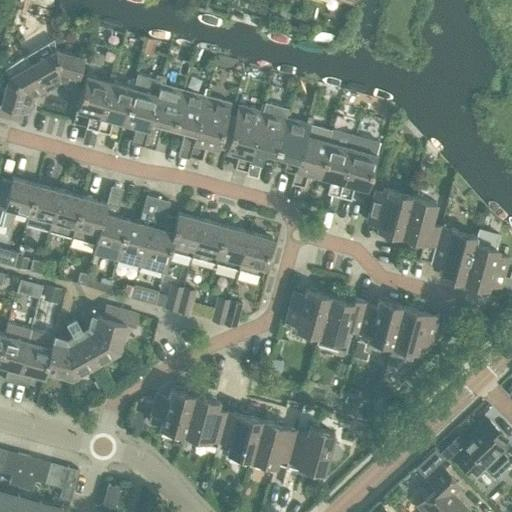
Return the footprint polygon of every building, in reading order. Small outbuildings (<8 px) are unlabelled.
[(53,38),(25,53),(46,89),(47,88),(59,81),(55,49),(53,38)] [(81,56),(55,49),(59,81),(73,85),(81,56)] [(25,53),(0,70),(0,71),(6,76),(32,96),(44,90),(46,89),(25,53)] [(133,86),(123,119),(135,123),(138,123),(137,127),(134,126),(130,141),(142,144),(156,92),(155,92),(157,81),(156,81),(157,77),(137,71),(133,86)] [(85,73),(76,106),(91,111),(90,114),(88,113),(85,125),(96,129),(111,72),(109,72),(107,79),(85,73)] [(111,72),(96,129),(108,132),(111,120),(108,119),(109,116),(123,119),(133,86),(112,80),(114,73),(111,72)] [(156,92),(142,144),(154,147),(161,122),(159,122),(160,118),(173,122),(182,88),(161,82),(163,75),(161,74),(159,81),(157,81),(155,92),(156,92)] [(6,76),(0,99),(0,101),(6,104),(14,106),(22,108),(28,110),(32,96),(6,76)] [(182,88),(173,122),(187,125),(186,129),(183,128),(177,153),(188,156),(189,152),(188,151),(192,138),(193,139),(207,87),(205,86),(203,93),(182,88)] [(192,138),(188,151),(189,152),(202,155),(205,146),(202,145),(203,141),(217,145),(229,101),(207,95),(209,88),(207,87),(193,139),(192,138)] [(246,168),(245,171),(257,174),(264,151),(261,150),(262,147),(276,150),(285,116),(288,107),(264,101),(264,103),(249,158),(250,158),(247,168),(246,168)] [(238,103),(225,148),(241,152),(240,155),(238,155),(235,165),(246,168),(247,168),(250,158),(249,158),(264,103),(262,102),(260,109),(238,103)] [(6,104),(3,115),(11,118),(14,106),(6,104)] [(14,106),(11,118),(18,120),(22,108),(14,106)] [(285,116),(276,150),(290,154),(289,158),(286,157),(283,167),(294,170),(295,170),(305,133),(307,133),(310,123),(308,122),(310,115),(308,115),(306,122),(285,116)] [(294,170),(291,180),(304,184),(307,174),(304,173),(305,170),(308,171),(319,174),(329,139),(331,129),(311,123),(310,123),(307,133),(305,133),(295,170),(294,170)] [(329,139),(319,174),(331,177),(327,190),(339,193),(355,133),(332,127),(331,129),(329,139)] [(355,133),(339,193),(351,197),(353,187),(351,186),(352,183),(354,183),(367,187),(376,152),(375,152),(378,140),(355,133)] [(0,179),(0,219),(11,222),(15,207),(28,210),(35,182),(13,176),(11,183),(0,179)] [(28,210),(24,222),(47,228),(58,188),(35,182),(28,210)] [(375,188),(367,217),(378,220),(377,224),(402,231),(412,193),(387,186),(386,191),(375,188)] [(58,188),(47,228),(71,235),(82,195),(58,188)] [(126,217),(116,255),(139,262),(157,196),(145,193),(138,220),(126,217)] [(412,193),(402,231),(423,237),(418,255),(432,259),(441,223),(430,220),(436,199),(412,193)] [(82,195),(71,235),(93,241),(94,242),(98,229),(99,229),(106,204),(107,202),(82,195)] [(157,196),(139,262),(163,269),(169,248),(172,239),(171,239),(174,227),(173,227),(175,220),(164,217),(168,199),(157,196)] [(93,241),(91,248),(116,255),(126,217),(115,214),(117,207),(106,204),(99,229),(98,229),(94,242),(93,241)] [(172,239),(169,248),(191,254),(201,217),(177,210),(175,220),(173,227),(174,227),(171,239),(172,239)] [(201,217),(191,254),(214,261),(224,223),(201,217)] [(224,223),(214,261),(237,267),(247,230),(224,223)] [(441,223),(432,259),(441,261),(438,271),(463,277),(473,239),(474,240),(476,233),(476,232),(441,223)] [(473,239),(463,277),(487,284),(489,279),(500,282),(503,273),(508,254),(496,251),(498,246),(495,245),(498,231),(478,226),(476,232),(476,233),(474,240),(473,239)] [(247,230),(237,267),(262,274),(272,237),(247,230)] [(0,260),(13,264),(16,253),(15,253),(16,251),(0,246),(0,260)] [(25,267),(28,256),(16,253),(13,264),(25,267)] [(36,270),(39,259),(31,257),(28,268),(36,270)] [(43,273),(46,261),(39,259),(36,270),(43,273)] [(83,284),(86,272),(79,270),(76,282),(83,284)] [(90,286),(93,274),(86,272),(83,284),(90,286)] [(503,273),(500,282),(509,285),(510,285),(511,283),(511,275),(509,275),(503,273)] [(41,283),(19,277),(16,290),(38,296),(41,283)] [(168,294),(166,304),(176,308),(179,298),(183,284),(172,282),(168,294)] [(56,302),(60,287),(47,283),(43,299),(56,302)] [(134,285),(126,283),(123,294),(131,297),(131,295),(134,285)] [(134,285),(131,295),(139,297),(142,285),(135,283),(134,285)] [(179,298),(176,308),(185,310),(189,311),(199,314),(202,303),(192,300),(196,288),(191,287),(183,284),(179,298)] [(330,293),(305,286),(304,291),(293,288),(285,317),(296,320),(294,325),(319,332),(330,293)] [(157,291),(155,302),(162,304),(166,304),(168,294),(157,291)] [(330,293),(319,332),(316,342),(345,351),(351,327),(357,328),(365,299),(352,296),(351,299),(330,293)] [(202,303),(199,314),(211,318),(218,319),(223,321),(227,303),(229,297),(218,294),(214,306),(202,303)] [(389,341),(391,342),(402,303),(377,296),(375,302),(365,299),(357,328),(367,331),(366,335),(369,336),(368,340),(369,345),(373,348),(379,350),(384,349),(387,346),(389,341)] [(227,303),(223,321),(234,324),(241,300),(229,297),(227,303)] [(134,323),(137,311),(106,303),(103,315),(97,313),(93,328),(66,342),(51,338),(50,344),(51,344),(44,366),(45,367),(70,374),(119,348),(126,321),(134,323)] [(417,349),(419,349),(421,348),(424,347),(426,346),(427,345),(429,343),(429,342),(437,313),(402,303),(391,342),(415,349),(417,349)] [(15,380),(30,326),(7,320),(4,331),(0,343),(0,362),(7,364),(4,377),(15,380)] [(51,338),(53,333),(30,326),(15,380),(26,383),(30,370),(43,374),(45,367),(44,366),(51,344),(50,344),(51,338)] [(363,389),(373,392),(378,378),(368,375),(363,389)] [(184,431),(194,392),(170,385),(168,393),(156,390),(148,419),(160,422),(159,424),(184,431)] [(218,444),(228,408),(216,405),(218,398),(194,392),(184,431),(205,437),(204,440),(218,444)] [(45,398),(38,396),(36,404),(43,406),(45,398)] [(237,411),(228,408),(218,444),(228,447),(227,449),(250,455),(248,463),(250,463),(263,417),(237,409),(237,411)] [(287,464),(297,428),(285,424),(286,423),(263,417),(250,463),(273,470),(276,461),(287,464)] [(511,458),(511,443),(487,417),(464,440),(458,434),(439,451),(450,462),(456,457),(472,473),(482,464),(494,476),(511,458)] [(140,430),(142,422),(130,419),(128,427),(129,428),(140,430)] [(334,431),(308,424),(306,430),(297,428),(287,464),(299,467),(300,463),(323,470),(327,456),(334,458),(339,455),(341,447),(338,442),(331,440),(334,431)] [(424,475),(443,457),(434,447),(415,465),(424,475)] [(19,485),(28,454),(16,451),(8,481),(19,485)] [(31,488),(39,457),(28,454),(19,485),(31,488)] [(70,498),(76,475),(78,468),(66,464),(58,495),(70,498)] [(468,511),(469,511),(451,492),(459,484),(442,465),(429,478),(437,486),(419,504),(427,511),(426,511),(468,511)] [(116,505),(121,486),(107,482),(102,501),(116,505)] [(0,511),(11,511),(16,496),(0,491),(0,511)] [(11,511),(35,511),(38,502),(16,496),(11,511)] [(59,511),(61,508),(38,502),(35,511),(59,511)]
